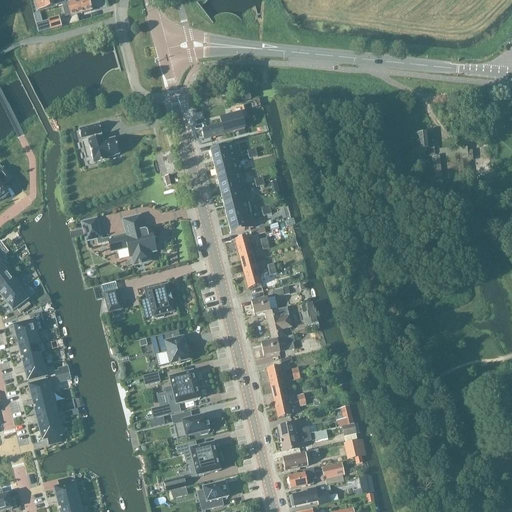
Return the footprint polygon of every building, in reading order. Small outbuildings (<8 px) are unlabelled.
[(42,0),(45,8),(54,6),(52,0),(42,0)] [(77,15),(91,11),(88,0),(81,0),(73,2),(67,4),(68,8),(70,16),(76,15),(77,15)] [(59,18),(36,24),(38,33),(61,27),(61,26),(59,18)] [(240,90),(243,102),(250,100),(248,89),(240,90)] [(490,110),(477,111),(478,120),(490,120),(490,110)] [(509,111),(498,112),(498,120),(510,119),(510,122),(511,121),(511,113),(509,114),(509,111)] [(205,140),(232,133),(245,129),(240,113),(219,118),(221,125),(202,130),(205,140)] [(99,125),(78,130),(81,140),(87,138),(94,165),(108,161),(107,158),(119,156),(114,139),(103,142),(99,125)] [(434,155),(434,149),(433,140),(428,140),(428,134),(423,134),(423,132),(419,133),(419,135),(416,135),(419,159),(429,158),(429,156),(434,155)] [(254,139),(242,142),(245,151),(257,148),(254,139)] [(232,145),(210,151),(213,164),(235,158),(232,145)] [(438,147),(440,158),(442,178),(443,182),(458,180),(456,160),(468,159),(467,148),(446,149),(446,146),(438,147)] [(163,152),(167,162),(174,159),(169,149),(163,152)] [(235,158),(213,164),(216,177),(239,172),(235,158)] [(469,179),(468,160),(457,161),(459,180),(469,179)] [(0,200),(6,196),(6,197),(7,196),(6,195),(0,186),(3,184),(4,185),(10,180),(3,169),(1,170),(0,169),(0,200)] [(239,174),(217,179),(220,193),(242,187),(239,174)] [(173,186),(171,176),(165,178),(167,187),(173,186)] [(242,187),(220,193),(223,206),(246,200),(242,187)] [(224,208),(227,221),(249,215),(246,202),(224,208)] [(249,215),(227,221),(230,234),(244,231),(244,230),(253,228),(249,215)] [(136,231),(142,229),(139,217),(123,221),(126,234),(126,235),(137,233),(136,231)] [(86,241),(100,238),(95,221),(82,224),(86,241)] [(263,227),(250,231),(252,237),(265,233),(263,227)] [(126,235),(124,235),(107,239),(108,243),(111,252),(127,248),(129,258),(132,257),(134,266),(138,264),(139,265),(141,265),(141,264),(145,263),(147,262),(148,261),(149,260),(149,259),(149,258),(149,257),(148,253),(156,252),(151,232),(147,233),(146,232),(145,231),(144,231),(143,231),(142,229),(136,231),(137,233),(126,235)] [(238,252),(255,247),(255,245),(250,246),(248,237),(235,241),(238,252)] [(167,256),(175,255),(174,246),(166,247),(167,256)] [(256,250),(255,247),(238,252),(241,265),(254,262),(251,251),(256,250)] [(257,272),(254,262),(241,265),(245,278),(262,273),(262,271),(257,272)] [(264,280),(262,273),(245,278),(248,290),(261,286),(260,281),(264,280)] [(0,278),(0,291),(13,282),(12,282),(6,274),(0,278)] [(0,291),(0,295),(5,302),(22,289),(16,279),(12,282),(13,282),(0,291)] [(159,285),(144,289),(147,301),(148,300),(153,318),(156,317),(156,319),(164,318),(163,315),(174,313),(167,285),(160,287),(159,285)] [(22,289),(5,302),(12,311),(16,308),(20,313),(30,306),(26,301),(30,298),(22,289)] [(117,291),(103,294),(108,314),(122,310),(117,291)] [(266,317),(278,315),(277,310),(270,312),(267,299),(252,303),(255,316),(265,313),(266,317)] [(279,320),(278,315),(266,317),(272,342),(284,340),(284,339),(282,331),(291,329),(289,317),(279,320)] [(14,327),(17,339),(38,333),(35,322),(31,323),(29,317),(17,320),(19,326),(14,327)] [(17,339),(19,347),(19,349),(37,345),(41,344),(38,333),(17,339)] [(170,334),(150,339),(153,350),(163,348),(164,354),(167,353),(170,365),(178,363),(178,365),(180,364),(180,363),(188,361),(186,353),(187,353),(186,347),(185,347),(183,339),(172,342),(170,334)] [(272,342),(261,344),(264,358),(280,354),(278,346),(295,342),(293,337),(284,339),(284,340),(272,342)] [(19,347),(14,348),(15,353),(20,351),(22,359),(21,359),(21,360),(39,355),(37,345),(19,349),(19,347)] [(21,360),(22,361),(24,368),(19,369),(20,374),(25,372),(25,370),(46,365),(43,354),(39,355),(21,360)] [(46,365),(25,370),(25,372),(28,382),(49,376),(46,365)] [(167,366),(159,367),(160,378),(168,377),(167,366)] [(269,382),(288,378),(288,377),(287,377),(285,372),(281,373),(280,367),(266,370),(269,382)] [(194,382),(192,373),(169,379),(171,387),(164,389),(165,394),(195,386),(195,383),(196,383),(195,382),(194,382)] [(157,374),(143,378),(145,386),(159,383),(157,374)] [(290,384),(288,378),(269,382),(272,395),(285,391),(284,385),(290,384)] [(53,393),(50,381),(29,387),(31,396),(32,398),(53,393)] [(195,386),(165,394),(167,399),(173,397),(176,406),(199,400),(197,391),(197,390),(197,389),(196,390),(195,386)] [(287,396),(285,391),(272,395),(275,407),(288,404),(295,402),(293,395),(287,396)] [(56,403),(53,393),(32,398),(31,396),(26,397),(27,402),(32,400),(34,408),(33,408),(34,409),(56,403)] [(34,409),(34,410),(36,417),(31,418),(32,423),(37,421),(37,419),(58,414),(56,403),(34,409)] [(291,416),(288,404),(275,407),(278,419),(291,416)] [(151,410),(153,419),(168,416),(166,407),(151,410)] [(353,425),(349,407),(340,409),(344,427),(353,425)] [(190,413),(171,418),(173,425),(174,425),(182,423),(185,437),(186,438),(200,434),(200,436),(207,434),(207,432),(208,432),(209,432),(209,431),(206,422),(207,422),(206,421),(205,421),(205,422),(204,417),(191,420),(190,413)] [(61,424),(58,414),(37,419),(37,421),(39,430),(61,424)] [(178,439),(185,437),(182,423),(174,425),(178,439)] [(39,430),(42,441),(47,440),(49,446),(61,443),(59,437),(64,436),(61,424),(39,430)] [(280,441),(309,435),(307,428),(299,430),(295,430),(294,424),(278,428),(278,430),(276,431),(277,434),(279,435),(280,441)] [(357,424),(354,425),(341,428),(345,444),(356,441),(355,435),(359,435),(357,424)] [(310,441),(309,435),(280,441),(283,453),(299,450),(298,444),(301,443),(310,441)] [(342,444),(346,461),(358,458),(354,442),(342,444)] [(195,443),(175,448),(177,455),(190,452),(193,464),(216,458),(213,444),(196,449),(195,443)] [(317,451),(282,458),(285,472),(307,467),(306,460),(318,457),(317,451)] [(220,472),(216,458),(193,464),(188,465),(191,479),(220,472)] [(325,481),(342,477),(344,476),(341,464),(322,468),(325,481)] [(303,472),(304,475),(288,478),(291,490),(313,485),(312,479),(315,478),(313,470),(303,472)] [(78,495),(76,484),(75,484),(74,478),(58,482),(59,488),(54,489),(57,498),(57,500),(78,495)] [(183,478),(164,483),(166,492),(185,488),(183,478)] [(227,498),(224,484),(222,484),(221,482),(213,484),(214,486),(202,489),(205,503),(200,504),(202,511),(223,507),(221,500),(227,498)] [(293,500),(290,500),(292,508),(294,507),(295,508),(317,503),(318,507),(330,504),(327,487),(307,491),(307,493),(292,496),(293,500)] [(7,495),(2,497),(1,491),(0,490),(0,511),(11,510),(12,510),(12,509),(11,509),(8,496),(8,495),(7,495)] [(81,505),(78,495),(57,500),(57,498),(47,501),(48,505),(58,502),(59,509),(59,510),(81,505)]
